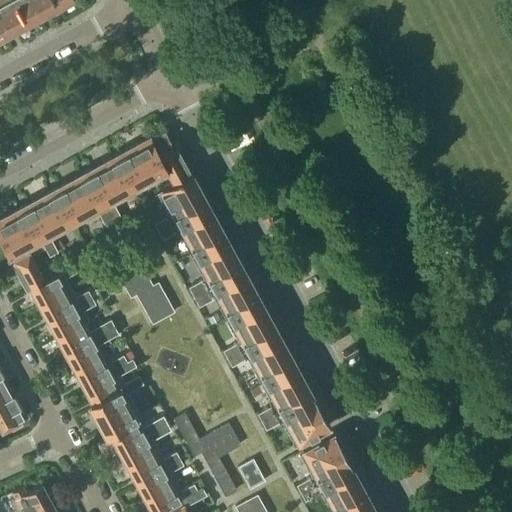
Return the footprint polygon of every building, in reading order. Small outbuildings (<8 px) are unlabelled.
[(0,0),(0,7),(12,29),(42,12),(35,0),(0,0)] [(35,0),(42,12),(65,0),(35,0)] [(0,35),(12,29),(0,7),(0,35)] [(151,136),(119,153),(136,184),(168,166),(156,146),(151,136)] [(168,166),(175,181),(192,172),(177,144),(175,145),(171,138),(156,146),(168,166)] [(119,153),(87,170),(113,218),(121,214),(112,197),(136,184),(119,153)] [(113,218),(87,170),(55,187),(72,218),(96,205),(106,223),(113,218)] [(158,230),(209,203),(192,172),(175,181),(162,188),(175,212),(154,223),(158,230)] [(55,187),(23,205),(40,236),(49,253),(58,249),(49,231),(72,218),(55,187)] [(183,227),(196,251),(226,235),(209,203),(158,230),(163,239),(183,227)] [(20,246),(40,236),(23,205),(3,215),(20,246)] [(0,238),(8,253),(20,246),(3,215),(0,217),(0,238)] [(193,294),(244,267),(226,235),(196,251),(209,275),(189,286),(193,294)] [(28,290),(32,287),(45,280),(29,251),(12,260),(28,290)] [(152,284),(136,254),(114,266),(130,296),(136,293),(152,322),(174,310),(158,281),(152,284)] [(182,258),(174,262),(178,270),(187,265),(182,258)] [(45,280),(32,287),(40,303),(67,289),(62,281),(79,271),(75,263),(45,280)] [(219,293),(230,315),(261,299),(244,267),(193,294),(199,304),(219,293)] [(71,297),(67,289),(40,303),(49,319),(92,295),(88,288),(71,297)] [(92,295),(49,319),(58,335),(84,321),(79,312),(96,303),(92,295)] [(228,357),(277,331),(261,299),(230,315),(243,338),(223,349),(228,357)] [(216,312),(208,317),(211,323),(220,318),(216,312)] [(89,330),(84,321),(58,335),(66,351),(114,325),(110,318),(89,330)] [(114,325),(66,351),(75,367),(102,353),(97,344),(118,332),(114,325)] [(251,354),(265,378),(295,362),(277,331),(228,357),(232,365),(251,354)] [(106,362),(102,353),(75,367),(84,383),(127,359),(123,353),(106,362)] [(127,359),(84,383),(93,400),(120,385),(114,377),(136,365),(132,357),(127,359)] [(262,420),(313,394),(295,362),(265,378),(277,402),(258,412),(262,420)] [(0,387),(10,382),(1,366),(0,366),(0,387)] [(120,385),(124,392),(142,383),(138,375),(120,385)] [(0,408),(19,398),(10,382),(0,387),(0,408)] [(120,385),(93,400),(89,402),(107,435),(111,433),(137,418),(138,418),(120,385)] [(259,385),(250,389),(254,396),(262,391),(259,385)] [(299,442),(330,426),(313,394),(262,420),(266,428),(286,417),(299,442)] [(28,415),(19,398),(0,408),(0,426),(2,430),(28,415)] [(198,437),(184,411),(173,417),(193,454),(201,450),(225,494),(236,488),(218,455),(239,443),(228,421),(198,437)] [(141,426),(137,418),(111,433),(121,451),(163,429),(160,424),(167,421),(164,414),(141,426)] [(163,429),(121,451),(130,468),(156,453),(149,441),(165,432),(163,429)] [(301,492),(351,465),(334,433),(303,450),(316,473),(297,484),(301,492)] [(159,458),(156,453),(130,468),(139,484),(181,461),(175,450),(159,458)] [(264,479),(252,457),(238,465),(249,487),(264,479)] [(181,461),(139,484),(148,500),(174,486),(167,473),(183,464),(181,461)] [(324,488),(337,511),(340,511),(369,497),(351,465),(301,492),(305,499),(324,488)] [(177,491),(174,486),(148,500),(154,511),(165,511),(204,491),(201,486),(204,485),(200,478),(177,491)] [(15,509),(16,511),(17,511),(49,495),(41,482),(26,490),(23,485),(12,491),(21,507),(15,509)] [(204,491),(165,511),(188,511),(184,505),(205,493),(204,491)] [(267,511),(257,493),(235,505),(238,511),(267,511)] [(57,511),(49,495),(17,511),(57,511)] [(377,511),(369,497),(340,511),(377,511)]
